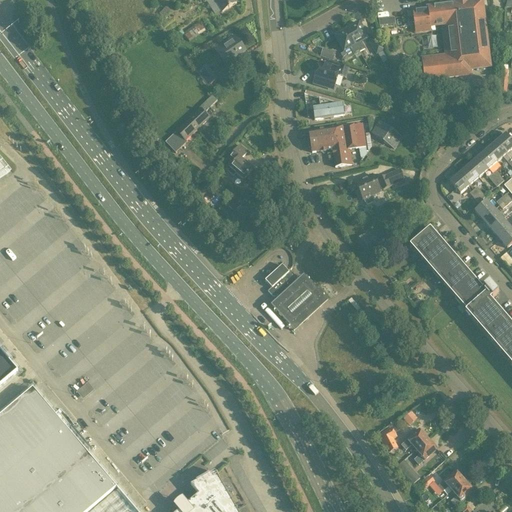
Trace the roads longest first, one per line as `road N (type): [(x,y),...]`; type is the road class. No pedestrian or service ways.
road 1 (primary): [(395,511),(309,391),(137,205),(0,24)]
road 2 (residential): [(277,40),(291,156),(323,229),(511,449)]
road 3 (primary): [(0,62),(117,217),(182,287)]
road 4 (primary): [(182,287),(257,369),(335,511)]
road 5 (residential): [(274,511),(216,395),(158,323),(158,309),(182,287)]
road 6 (residential): [(511,112),(493,118),(438,166),(430,184),(435,206),(511,294)]
